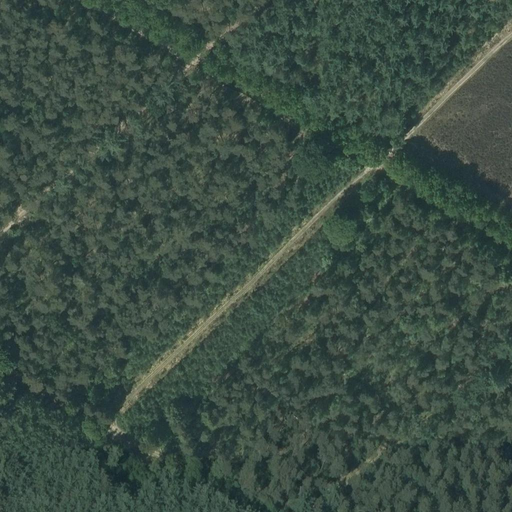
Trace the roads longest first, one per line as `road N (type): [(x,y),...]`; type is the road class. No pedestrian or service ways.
road 1 (track): [(511,229),(199,45)]
road 2 (track): [(199,45),(0,236)]
road 3 (track): [(241,511),(106,427)]
road 4 (track): [(106,427),(0,362)]
